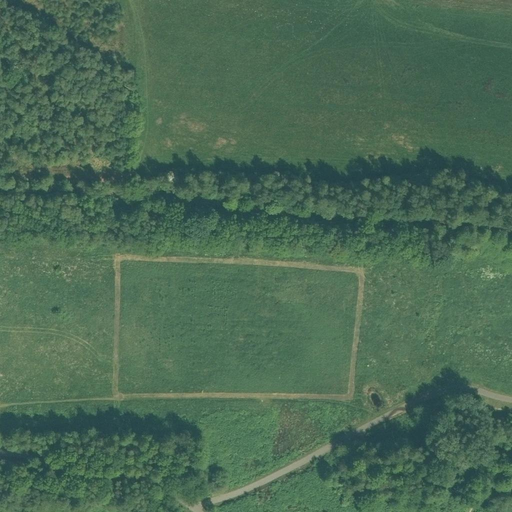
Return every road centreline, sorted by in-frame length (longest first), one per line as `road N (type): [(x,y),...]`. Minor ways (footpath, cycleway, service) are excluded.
road 1 (track): [(511,229),(134,196)]
road 2 (track): [(0,183),(134,196)]
